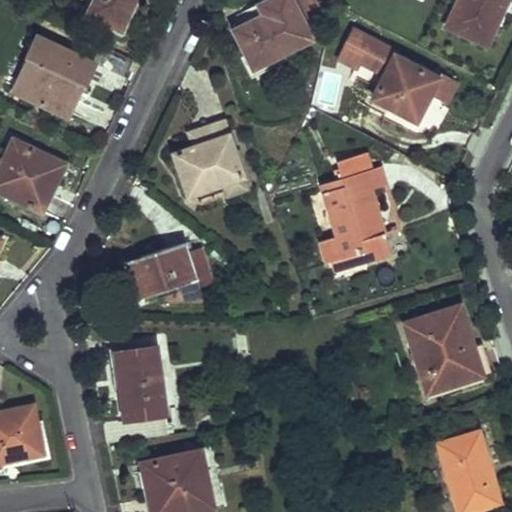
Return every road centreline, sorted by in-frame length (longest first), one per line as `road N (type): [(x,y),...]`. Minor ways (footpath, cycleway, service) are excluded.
road 1 (residential): [(51,291),(189,0)]
road 2 (residential): [(511,123),(479,205),(511,313)]
road 3 (residential): [(89,493),(61,364)]
road 4 (residential): [(51,291),(35,297),(6,333),(15,345),(61,364)]
